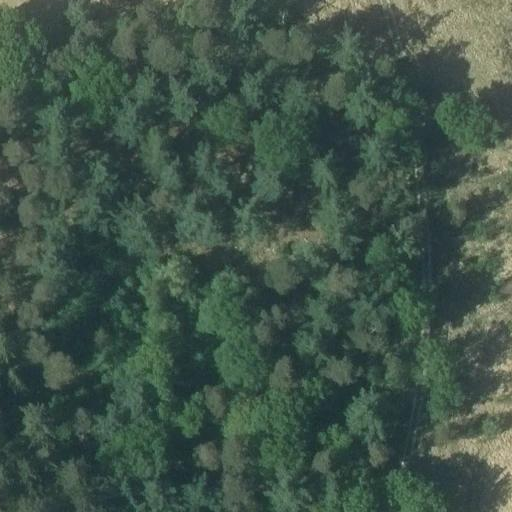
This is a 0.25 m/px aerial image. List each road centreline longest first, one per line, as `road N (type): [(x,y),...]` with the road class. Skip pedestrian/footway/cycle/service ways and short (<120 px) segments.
road 1 (track): [(393,511),(425,341),(427,246),(412,84),(387,0)]
road 2 (track): [(0,114),(201,0)]
road 3 (track): [(277,0),(412,84)]
